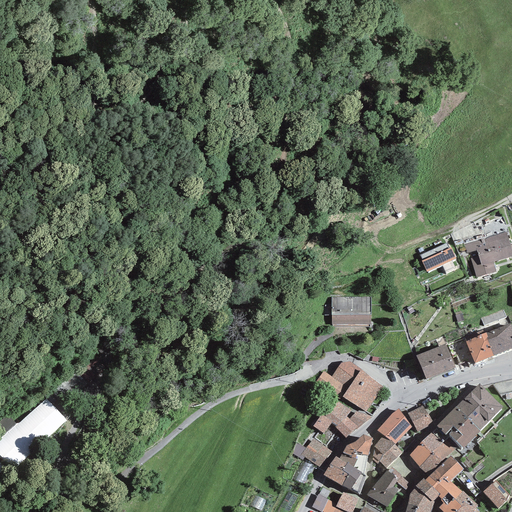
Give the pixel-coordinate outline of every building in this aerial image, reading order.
[(476,278),(496,272),(493,262),(511,256),(511,252),(506,232),(464,244),(467,253),(470,253),(472,258),(470,259),(476,278)] [(451,261),(456,259),(451,247),(449,248),(447,243),(420,255),(422,261),(427,272),(442,265),(445,273),(455,269),(451,261)] [(371,297),(331,297),(331,325),(333,325),(333,327),(370,327),(370,325),(371,325),(371,297)] [(503,310),(481,319),(484,326),(506,317),(503,310)] [(464,320),(462,314),(460,314),(456,315),(455,316),(457,323),(464,320)] [(511,326),(510,323),(486,333),(495,355),(511,348),(511,326)] [(466,341),(475,363),(495,355),(486,333),(466,341)] [(417,356),(426,379),(455,368),(446,344),(417,356)] [(96,357),(47,396),(52,402),(59,396),(64,401),(105,369),(96,357)] [(350,361),(341,363),(338,367),(355,379),(361,370),(350,361)] [(355,379),(338,367),(331,377),(348,389),(355,379)] [(383,387),(361,370),(355,379),(348,389),(343,397),(366,412),(383,387)] [(341,399),(343,397),(348,389),(331,377),(323,371),(316,382),(341,399)] [(502,407),(479,383),(456,407),(480,430),(502,407)] [(321,415),(313,426),(324,434),(332,423),(336,426),(335,427),(346,438),(355,429),(357,430),(371,417),(357,411),(349,419),(346,416),(351,411),(336,401),(324,417),(321,415)] [(433,424),(423,406),(407,413),(417,432),(433,424)] [(480,430),(456,407),(437,425),(445,435),(447,432),(463,448),(480,430)] [(412,427),(399,409),(392,413),(377,430),(383,435),(390,440),(391,440),(395,444),(412,427)] [(8,415),(0,421),(0,426),(23,457),(34,449),(8,415)] [(432,432),(421,442),(431,454),(433,452),(443,443),(432,432)] [(346,446),(343,453),(351,455),(350,457),(355,458),(357,452),(368,455),(372,438),(363,434),(355,441),(346,446)] [(386,468),(402,452),(395,444),(391,440),(390,440),(383,435),(374,446),(372,459),(378,464),(380,462),(386,468)] [(457,447),(449,437),(443,443),(433,452),(441,461),(457,447)] [(304,457),(310,461),(322,445),(313,438),(306,448),(301,454),(304,457)] [(431,454),(421,442),(409,455),(419,467),(431,454)] [(301,454),(306,448),(296,444),(292,454),(303,460),(304,457),(301,454)] [(331,451),(322,445),(310,461),(319,468),(331,451)] [(364,476),(368,455),(357,452),(355,458),(357,459),(353,467),(362,473),(361,474),(364,476)] [(427,475),(441,461),(433,452),(431,454),(419,467),(427,475)] [(357,459),(355,458),(350,457),(351,455),(343,453),(340,459),(347,463),(353,467),(357,459)] [(342,470),(347,463),(340,459),(336,456),(330,464),(323,475),(341,486),(348,474),(342,470)] [(451,456),(429,476),(448,493),(454,499),(461,492),(451,481),(463,469),(451,456)] [(353,467),(347,463),(342,470),(348,474),(341,486),(359,494),(366,477),(364,476),(361,474),(362,473),(353,467)] [(375,484),(394,496),(398,490),(393,487),(396,482),(406,490),(410,484),(400,476),(401,475),(391,467),(388,472),(387,471),(375,484)] [(448,493),(429,476),(425,480),(440,494),(438,496),(442,499),(448,493)] [(425,480),(423,478),(415,486),(416,487),(432,502),(433,501),(438,496),(440,494),(425,480)] [(509,495),(496,480),(483,492),(498,508),(507,500),(509,495)] [(386,507),(394,496),(375,484),(366,495),(369,496),(379,503),(386,507)] [(430,511),(434,502),(433,501),(432,502),(416,487),(410,494),(408,504),(417,507),(414,511),(428,511),(429,511),(430,511)] [(330,491),(322,488),(319,495),(326,499),(330,491)] [(478,505),(462,491),(461,492),(454,499),(448,493),(442,499),(440,500),(443,503),(439,508),(443,511),(478,511),(474,509),(478,505)] [(351,511),(358,499),(343,492),(337,504),(335,507),(345,511),(348,511),(351,511)] [(321,511),(322,511),(328,500),(326,499),(319,495),(318,494),(312,507),(321,511)] [(376,509),(379,503),(369,496),(365,502),(376,509)] [(337,504),(328,500),(322,511),(323,511),(332,511),(335,507),(337,504)]
